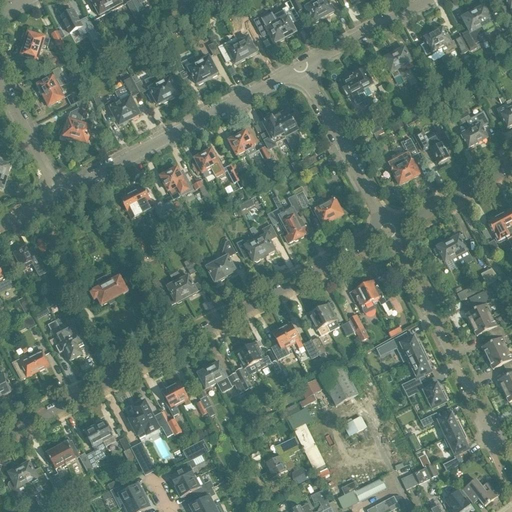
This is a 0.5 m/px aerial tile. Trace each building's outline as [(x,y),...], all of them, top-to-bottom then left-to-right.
[(93,0),(93,1),(92,2),(96,9),(101,19),(112,13),(105,0),(93,0)] [(105,0),(112,13),(123,7),(119,0),(105,0)] [(138,0),(131,0),(132,1),(138,12),(144,10),(141,4),(138,0)] [(297,0),(294,0),(290,2),(292,6),(296,14),(303,10),(297,0)] [(309,0),(312,6),(307,8),(305,9),(313,24),(315,23),(316,24),(320,22),(320,20),(324,18),(314,0),(309,0)] [(314,0),(324,18),(328,16),(329,17),(332,15),(333,14),(335,13),(327,0),(322,0),(320,1),(319,0),(314,0)] [(511,0),(503,0),(510,13),(511,16),(511,0)] [(132,1),(127,4),(135,20),(141,17),(138,12),(132,1)] [(188,10),(183,2),(163,13),(172,30),(191,20),(191,19),(193,18),(188,10)] [(284,13),(274,18),(285,39),(286,38),(287,39),(290,38),(290,36),(295,33),(289,21),(288,18),(296,14),(292,6),(283,11),(283,12),(284,13)] [(475,13),(474,13),(482,28),(481,28),(484,33),(483,33),(484,34),(485,36),(491,33),(499,29),(492,15),(491,16),(489,17),(484,7),(480,10),(478,9),(475,11),(475,13)] [(498,11),(504,23),(511,19),(511,18),(505,8),(498,11)] [(63,18),(62,19),(66,26),(71,35),(74,33),(77,31),(80,36),(81,36),(85,34),(82,29),(83,28),(74,12),(69,15),(68,13),(62,16),(63,18)] [(460,35),(460,36),(460,37),(468,52),(469,52),(477,48),(475,44),(479,41),(477,37),(484,34),(483,33),(484,33),(481,28),(482,28),(474,13),(473,14),(471,13),(468,14),(468,16),(462,19),(469,31),(460,35)] [(266,15),(254,21),(263,38),(269,35),(274,45),(280,42),(281,42),(284,41),(284,39),(285,39),(274,18),(272,14),(266,17),(266,15)] [(243,21),(244,27),(246,30),(247,30),(255,44),(261,41),(249,18),(243,21)] [(94,28),(99,37),(104,34),(96,20),(91,23),(94,28)] [(438,31),(434,34),(442,49),(445,55),(449,62),(453,60),(449,53),(457,48),(461,56),(468,52),(460,37),(454,40),(455,41),(452,43),(448,37),(444,28),(443,29),(441,29),(438,30),(438,31)] [(233,35),(236,41),(238,44),(246,59),(247,59),(248,60),(252,58),(252,56),(257,54),(251,43),(244,29),(233,35)] [(52,35),(60,52),(67,49),(61,38),(58,32),(52,35)] [(25,45),(42,50),(46,52),(48,46),(43,44),(45,39),(28,34),(25,45)] [(425,44),(421,47),(426,57),(431,54),(431,55),(441,49),(442,49),(434,34),(429,36),(428,36),(425,37),(424,39),(423,40),(425,44)] [(212,40),(217,48),(221,46),(216,37),(212,40)] [(236,41),(220,49),(228,62),(233,60),(236,65),(240,63),(242,63),(245,61),(245,60),(246,59),(238,44),(236,41)] [(126,44),(121,46),(124,53),(130,50),(126,44)] [(214,58),(219,55),(214,44),(208,47),(214,58)] [(68,59),(46,52),(42,50),(25,45),(21,57),(38,62),(39,60),(45,62),(44,63),(47,69),(51,68),(60,63),(68,59)] [(123,56),(126,63),(139,56),(135,49),(123,56)] [(399,52),(394,54),(402,69),(412,63),(405,49),(404,49),(402,49),(399,50),(399,52)] [(171,57),(174,64),(180,61),(181,60),(177,53),(171,57)] [(385,59),(383,60),(386,65),(391,75),(392,74),(394,79),(399,77),(400,79),(402,82),(403,82),(407,89),(411,87),(407,80),(404,74),(405,74),(402,69),(394,54),(390,57),(388,56),(386,58),(385,59)] [(445,56),(440,58),(444,65),(449,62),(445,55),(445,56)] [(185,72),(180,75),(185,85),(194,81),(197,86),(198,85),(200,86),(202,84),(203,83),(207,80),(199,64),(195,57),(181,64),(185,72)] [(210,59),(199,64),(207,80),(212,77),(214,78),(217,77),(217,75),(218,75),(217,73),(210,59)] [(180,61),(174,64),(180,75),(185,72),(181,64),(180,62),(180,61)] [(44,97),(59,89),(58,89),(65,85),(60,75),(61,74),(59,70),(63,68),(60,63),(51,68),(53,72),(55,76),(53,78),(38,86),(44,97)] [(174,64),(169,67),(175,78),(180,75),(174,64)] [(502,67),(505,73),(511,70),(508,64),(502,67)] [(356,75),(354,76),(355,77),(366,98),(372,95),(371,93),(376,91),(365,70),(361,72),(360,72),(356,74),(356,75)] [(405,74),(404,74),(407,80),(411,87),(417,85),(413,77),(410,71),(405,74)] [(389,90),(394,87),(388,75),(383,78),(389,90)] [(137,76),(132,78),(137,89),(138,89),(141,95),(146,92),(141,81),(140,82),(137,76)] [(125,89),(116,93),(118,99),(121,104),(130,121),(132,120),(134,121),(137,119),(138,117),(140,116),(131,100),(141,95),(138,89),(137,89),(132,78),(131,77),(121,82),(125,89)] [(346,87),(342,89),(347,99),(351,97),(356,106),(362,103),(364,108),(370,105),(366,98),(355,77),(344,83),(346,87)] [(157,79),(147,84),(150,90),(152,94),(147,96),(152,106),(156,103),(158,106),(164,103),(165,104),(168,102),(168,101),(169,100),(161,85),(160,84),(157,79)] [(171,79),(160,84),(161,85),(169,100),(170,100),(171,100),(174,99),(174,97),(179,95),(176,90),(171,79)] [(384,85),(378,88),(385,101),(391,98),(384,85)] [(59,89),(44,97),(49,108),(64,100),(59,89)] [(422,105),(428,103),(424,93),(417,96),(422,105)] [(72,95),(67,98),(71,107),(76,104),(87,99),(84,94),(74,99),(72,95)] [(506,102),(502,95),(498,97),(501,105),(506,102)] [(94,100),(99,109),(105,106),(100,97),(94,100)] [(65,135),(64,138),(76,142),(85,111),(88,105),(90,98),(87,99),(76,104),(76,105),(80,112),(81,112),(80,114),(80,115),(74,113),(71,115),(69,122),(68,122),(66,123),(66,126),(65,126),(66,126),(66,128),(67,128),(65,135)] [(111,103),(108,104),(115,117),(120,126),(122,125),(124,126),(127,124),(128,122),(130,121),(121,104),(116,107),(114,104),(113,101),(111,103)] [(507,105),(497,110),(499,115),(504,125),(506,130),(508,130),(509,130),(511,128),(511,114),(509,110),(507,105)] [(85,111),(76,142),(87,145),(89,139),(90,135),(91,135),(93,135),(93,133),(94,131),(93,130),(92,130),(92,129),(93,128),(92,128),(94,123),(93,122),(87,120),(89,113),(85,111)] [(275,118),(275,119),(285,138),(286,140),(293,152),(299,148),(296,142),(303,138),(299,132),(300,132),(298,128),(302,126),(295,114),(293,115),(291,116),(288,112),(275,118)] [(468,114),(464,116),(467,123),(471,130),(470,130),(478,145),(481,144),(483,144),(487,142),(487,141),(489,140),(483,129),(490,125),(484,112),(471,119),(468,114)] [(269,122),(264,125),(270,137),(264,141),(269,150),(277,146),(277,145),(278,144),(280,143),(286,140),(285,138),(275,119),(274,119),(272,119),(269,120),(269,122)] [(372,136),(374,135),(383,131),(376,119),(372,121),(375,127),(368,130),(372,136)] [(404,127),(401,122),(392,126),(395,132),(401,129),(400,129),(404,127)] [(470,130),(460,136),(462,140),(468,151),(469,150),(471,151),(474,149),(475,147),(478,145),(470,130)] [(383,131),(374,135),(378,142),(386,138),(383,131)] [(246,133),(238,138),(245,152),(248,158),(249,157),(250,159),(260,154),(260,153),(259,151),(257,152),(253,145),(254,145),(256,144),(252,138),(251,136),(250,137),(248,138),(247,137),(246,133)] [(416,137),(415,138),(418,144),(423,153),(430,149),(439,166),(441,165),(442,165),(445,164),(445,162),(449,160),(445,151),(450,148),(449,147),(444,138),(443,139),(440,141),(438,138),(437,137),(428,142),(427,140),(426,138),(425,139),(422,134),(416,137)] [(238,138),(229,142),(240,162),(244,160),(248,158),(245,152),(238,138)] [(405,157),(399,160),(410,181),(420,176),(415,166),(421,163),(422,162),(422,161),(419,155),(418,155),(411,140),(407,142),(405,143),(406,145),(405,146),(404,146),(406,149),(406,151),(403,153),(404,155),(405,157)] [(265,148),(259,151),(260,153),(260,154),(264,161),(264,160),(265,162),(266,162),(271,172),(276,169),(271,159),(265,148)] [(215,158),(212,151),(209,153),(208,152),(203,155),(203,156),(211,170),(214,175),(216,179),(226,174),(217,157),(215,158)] [(193,166),(198,176),(202,173),(206,180),(214,175),(211,170),(203,156),(195,160),(197,164),(193,166)] [(304,162),(307,168),(318,162),(315,157),(304,162)] [(0,176),(6,178),(7,173),(8,173),(10,169),(9,168),(9,167),(4,165),(5,163),(3,161),(0,159),(0,176)] [(398,159),(388,164),(399,187),(410,181),(399,160),(398,159)] [(231,166),(225,169),(233,185),(237,183),(240,190),(243,189),(234,171),(231,166)] [(319,173),(316,167),(307,172),(310,178),(319,173)] [(174,170),(169,173),(169,174),(177,188),(180,193),(182,197),(182,198),(194,191),(183,171),(179,173),(177,169),(176,170),(174,170)] [(169,174),(161,178),(171,197),(173,201),(182,197),(180,193),(177,188),(169,174)] [(196,184),(207,203),(206,201),(211,199),(205,187),(203,187),(200,182),(196,184)] [(201,206),(207,203),(196,184),(193,186),(196,191),(195,191),(196,194),(195,195),(201,206)] [(136,192),(133,194),(140,209),(143,215),(148,213),(155,209),(153,207),(154,207),(153,205),(150,200),(148,195),(149,194),(147,190),(145,191),(144,188),(142,189),(141,187),(135,191),(136,192)] [(294,192),(296,196),(296,197),(298,202),(306,198),(306,199),(308,198),(302,188),(294,192)] [(123,199),(121,200),(126,210),(128,213),(132,221),(143,215),(140,209),(133,194),(129,196),(129,195),(128,194),(126,195),(122,197),(123,199)] [(284,201),(281,196),(276,198),(285,214),(299,240),(310,234),(306,227),(305,227),(302,221),(301,222),(296,215),(303,211),(298,202),(296,197),(296,196),(288,200),(292,207),(288,209),(287,207),(284,201)] [(169,199),(163,202),(171,217),(177,214),(171,202),(173,201),(171,197),(169,199)] [(330,203),(324,206),(333,222),(343,217),(333,197),(329,200),(330,203)] [(299,240),(285,214),(276,198),(273,200),(276,205),(281,216),(278,218),(286,233),(287,233),(289,236),(285,238),(288,245),(299,240)] [(306,198),(298,202),(303,211),(310,208),(313,215),(315,217),(317,216),(323,228),(333,222),(324,206),(321,200),(314,204),(312,200),(308,202),(306,199),(306,198)] [(154,207),(153,207),(155,209),(161,222),(171,217),(163,202),(154,207)] [(105,210),(100,216),(106,221),(111,214),(105,210)] [(499,217),(511,240),(511,228),(511,227),(511,213),(511,211),(509,212),(508,210),(502,213),(503,215),(499,217)] [(231,222),(226,213),(220,216),(225,225),(231,222)] [(511,246),(511,240),(499,217),(496,219),(495,217),(489,220),(490,222),(488,223),(495,236),(494,236),(497,243),(506,238),(511,247),(511,246)] [(267,236),(256,242),(260,248),(265,258),(269,255),(271,256),(274,254),(274,253),(275,252),(275,251),(274,248),(272,246),(270,241),(274,239),(277,238),(273,231),(271,227),(264,231),(266,234),(267,236)] [(250,230),(254,237),(258,235),(255,228),(250,230)] [(454,240),(448,243),(456,258),(457,258),(462,268),(466,265),(461,256),(468,253),(468,252),(467,250),(468,249),(466,246),(464,245),(463,243),(467,241),(465,238),(464,235),(459,237),(457,237),(455,238),(454,240)] [(140,257),(148,252),(141,238),(133,243),(140,257)] [(42,241),(35,244),(40,254),(47,251),(42,241)] [(224,260),(218,263),(226,279),(227,279),(229,279),(232,277),(233,276),(237,273),(229,259),(237,255),(230,241),(226,243),(222,257),(224,260)] [(244,243),(238,246),(246,260),(251,257),(251,258),(254,263),(255,263),(257,263),(260,262),(260,260),(265,258),(260,248),(256,242),(254,243),(251,244),(246,247),(244,243)] [(494,256),(500,253),(494,242),(489,245),(494,256)] [(437,248),(433,251),(436,257),(441,255),(442,257),(441,259),(443,262),(445,263),(446,264),(451,261),(456,271),(461,268),(462,268),(457,258),(456,258),(448,243),(437,248)] [(21,270),(32,264),(38,276),(42,274),(43,276),(49,273),(43,263),(41,265),(33,250),(27,254),(25,250),(13,256),(15,259),(10,261),(16,272),(20,269),(21,270)] [(176,270),(173,272),(179,283),(188,299),(191,297),(193,298),(197,296),(197,294),(199,293),(202,292),(201,290),(198,285),(203,282),(198,272),(194,265),(191,260),(184,263),(191,276),(189,277),(183,280),(180,275),(179,275),(176,270)] [(211,264),(207,266),(208,269),(207,269),(216,285),(220,282),(222,283),(225,281),(225,280),(226,279),(218,263),(213,266),(211,264)] [(481,275),(488,287),(500,280),(492,270),(481,275)] [(175,285),(168,289),(170,292),(173,298),(169,300),(173,307),(176,305),(178,304),(180,305),(183,303),(184,301),(188,299),(179,283),(173,272),(169,274),(175,285)] [(0,274),(0,294),(12,288),(7,278),(3,280),(0,274)] [(113,282),(110,276),(97,282),(101,288),(94,292),(95,294),(92,295),(95,302),(98,300),(102,308),(109,304),(110,306),(123,300),(121,298),(128,294),(120,279),(113,282)] [(153,281),(160,294),(165,291),(161,284),(161,285),(158,279),(153,281)] [(365,287),(364,288),(376,310),(374,306),(379,303),(381,307),(382,307),(386,314),(394,310),(390,303),(387,304),(375,282),(370,284),(368,284),(365,285),(365,287)] [(502,291),(498,283),(491,287),(495,294),(502,291)] [(358,290),(354,292),(358,299),(357,300),(365,316),(376,310),(364,288),(363,288),(362,287),(358,289),(358,290)] [(461,302),(472,296),(474,295),(471,289),(458,296),(461,302)] [(472,327),(492,317),(487,306),(491,304),(485,292),(470,300),(473,306),(469,308),(471,313),(466,315),(472,327)] [(18,302),(25,315),(31,312),(24,298),(18,302)] [(63,300),(57,303),(62,311),(67,308),(63,300)] [(320,311),(319,311),(328,328),(331,334),(335,331),(340,329),(331,312),(328,306),(326,308),(324,307),(320,309),(320,311)] [(40,312),(43,318),(49,314),(46,309),(40,312)] [(312,315),(310,316),(314,324),(321,339),(326,336),(331,334),(328,328),(319,311),(318,312),(316,311),(313,313),(312,315)] [(350,322),(356,333),(361,343),(369,339),(357,316),(349,320),(350,322)] [(493,337),(504,331),(501,325),(497,327),(492,317),(472,327),(477,338),(490,331),(493,337)] [(26,320),(24,321),(28,330),(35,327),(32,320),(31,318),(26,320)] [(55,320),(46,324),(49,329),(50,329),(53,336),(54,335),(59,344),(55,347),(59,354),(63,352),(69,363),(75,359),(62,335),(55,320)] [(347,338),(356,333),(350,322),(341,327),(347,338)] [(58,326),(57,323),(57,324),(62,335),(75,359),(81,356),(76,346),(81,343),(77,336),(78,336),(72,326),(68,328),(68,327),(65,329),(64,327),(62,324),(58,326)] [(284,330),(283,330),(291,347),(296,344),(299,350),(300,351),(304,348),(292,326),(290,327),(288,326),(285,328),(284,330)] [(391,339),(402,333),(398,326),(387,332),(391,339)] [(276,334),(274,335),(282,351),(285,358),(290,355),(290,354),(287,349),(291,347),(283,330),(282,331),(280,330),(277,332),(276,334)] [(488,360),(508,350),(503,339),(507,337),(504,331),(493,337),(495,342),(482,349),(488,360)] [(419,346),(415,337),(400,344),(404,353),(403,353),(407,363),(425,354),(421,345),(419,346)] [(313,343),(312,343),(319,357),(326,353),(319,340),(313,343)] [(312,342),(304,346),(312,361),(319,357),(312,343),(313,343),(312,342)] [(264,360),(258,349),(262,347),(259,343),(247,349),(259,372),(268,367),(271,369),(273,367),(273,366),(278,364),(273,356),(268,358),(264,360)] [(259,372),(247,349),(237,354),(233,357),(235,361),(240,359),(249,377),(259,372)] [(509,370),(511,368),(511,358),(508,350),(488,360),(493,371),(506,365),(509,370)] [(38,352),(29,357),(37,373),(48,367),(41,353),(39,354),(38,352)] [(425,354),(407,363),(411,372),(413,371),(417,380),(432,372),(428,364),(430,363),(425,354)] [(18,362),(12,365),(17,374),(20,381),(25,379),(28,377),(30,378),(32,377),(32,375),(37,373),(29,357),(20,362),(20,363),(19,364),(18,362)] [(211,369),(209,370),(218,385),(222,394),(233,389),(233,388),(235,386),(240,395),(246,392),(244,388),(236,374),(227,379),(219,364),(216,366),(214,366),(211,367),(211,369)] [(300,388),(304,396),(306,399),(321,391),(321,390),(323,389),(327,395),(329,394),(336,407),(359,395),(344,366),(321,378),(300,388)] [(504,393),(511,389),(511,368),(509,370),(511,375),(498,382),(504,393)] [(203,373),(198,375),(202,382),(207,391),(218,385),(209,370),(208,370),(206,370),(203,371),(203,373)] [(242,370),(236,373),(236,374),(244,388),(246,392),(252,388),(242,370)] [(0,397),(5,395),(7,395),(10,394),(10,392),(11,391),(3,376),(0,377),(0,397)] [(173,389),(172,389),(181,406),(185,404),(186,406),(188,409),(192,407),(181,384),(178,386),(176,385),(173,387),(173,389)] [(402,387),(405,393),(408,399),(415,396),(408,384),(402,387)] [(426,401),(428,405),(430,410),(448,401),(444,392),(442,393),(438,384),(423,392),(427,400),(426,401)] [(166,392),(163,394),(171,409),(169,410),(174,419),(180,416),(178,412),(176,409),(181,406),(172,389),(171,390),(169,389),(167,391),(166,392)] [(201,402),(208,414),(210,418),(216,415),(212,407),(204,391),(197,395),(200,401),(201,401),(201,402)] [(302,409),(317,402),(314,396),(300,404),(302,409)] [(203,416),(208,414),(201,402),(197,405),(203,416)] [(138,437),(139,440),(162,428),(167,439),(173,435),(162,414),(153,419),(145,404),(129,412),(133,419),(129,421),(138,437)] [(246,414),(255,410),(252,405),(244,409),(246,414)] [(314,471),(326,466),(305,424),(311,421),(306,410),(288,419),(293,430),(294,430),(314,471)] [(421,422),(424,428),(432,424),(429,419),(437,415),(437,414),(421,422)] [(456,423),(452,414),(437,422),(441,430),(440,431),(445,440),(463,431),(458,422),(456,423)] [(361,417),(344,427),(350,438),(367,429),(361,417)] [(168,424),(175,437),(182,433),(175,420),(168,424)] [(105,423),(95,428),(103,444),(105,448),(110,445),(115,443),(105,423)] [(95,428),(85,434),(95,452),(86,456),(87,458),(93,469),(99,466),(97,463),(101,460),(102,461),(107,459),(104,454),(103,454),(101,450),(105,448),(103,444),(95,428)] [(445,440),(449,449),(450,448),(454,457),(459,455),(470,450),(465,441),(467,440),(463,431),(445,440)] [(126,438),(120,441),(126,452),(132,449),(126,438)] [(294,454),(301,451),(295,439),(288,443),(292,452),(288,453),(287,452),(281,455),(280,457),(281,458),(266,466),(270,473),(292,462),(290,459),(295,456),(294,454)] [(204,441),(183,452),(189,463),(192,461),(209,452),(204,441)] [(61,448),(58,449),(67,468),(71,466),(70,464),(74,462),(76,461),(80,459),(80,458),(80,457),(78,454),(75,448),(72,442),(66,445),(65,444),(61,446),(61,448)] [(131,450),(145,477),(146,477),(155,472),(149,461),(150,460),(142,444),(131,450)] [(48,454),(44,457),(47,463),(48,465),(52,463),(56,471),(62,468),(62,469),(63,470),(67,468),(58,449),(53,452),(52,451),(48,453),(48,454)] [(290,459),(292,462),(296,459),(296,458),(303,455),(301,451),(294,454),(295,456),(290,459)] [(85,454),(80,457),(80,458),(80,459),(87,472),(90,471),(93,475),(96,474),(93,469),(87,458),(86,456),(85,454)] [(459,455),(454,457),(456,460),(443,465),(447,472),(448,474),(463,463),(459,455)] [(183,473),(171,479),(173,484),(175,490),(196,479),(191,470),(196,468),(192,461),(189,463),(180,467),(183,473)] [(292,462),(270,473),(274,480),(289,472),(287,470),(294,466),(292,462)] [(24,467),(19,469),(27,484),(35,498),(39,496),(36,489),(41,487),(42,487),(46,485),(46,483),(47,483),(40,469),(34,473),(29,464),(28,465),(27,464),(24,466),(24,467)] [(436,478),(431,466),(427,469),(432,480),(436,478)] [(9,486),(16,500),(27,494),(31,501),(35,498),(27,484),(19,469),(15,472),(13,471),(10,473),(10,474),(9,475),(13,482),(9,484),(9,486)] [(298,485),(309,480),(308,476),(306,472),(302,469),(293,474),(293,479),(294,482),(298,485)] [(414,475),(419,486),(432,480),(426,469),(414,475)] [(407,492),(419,486),(414,475),(402,481),(407,492)] [(55,476),(49,479),(61,502),(69,498),(62,485),(60,486),(55,476)] [(196,479),(175,490),(178,495),(179,495),(181,499),(193,493),(196,498),(199,496),(208,492),(201,477),(196,479)] [(313,488),(319,485),(316,479),(310,482),(313,488)] [(344,511),(387,490),(382,479),(357,491),(356,489),(358,488),(356,482),(342,489),(345,496),(338,500),(344,511)] [(482,489),(476,481),(463,491),(472,502),(477,498),(485,508),(498,498),(487,485),(482,489)] [(124,485),(112,492),(121,510),(124,508),(147,496),(143,489),(142,489),(140,485),(127,491),(124,485)] [(202,501),(190,507),(192,511),(191,511),(205,511),(215,507),(211,498),(215,496),(212,490),(208,492),(199,496),(202,501)] [(293,511),(323,511),(331,508),(323,491),(311,497),(314,505),(319,503),(321,506),(317,511),(312,511),(308,504),(293,511)] [(459,492),(446,502),(452,510),(451,510),(452,511),(475,511),(465,498),(459,492)] [(147,496),(124,508),(126,511),(144,511),(152,508),(150,504),(147,496)] [(401,497),(394,497),(367,511),(392,511),(399,508),(401,511),(407,508),(401,497)]
